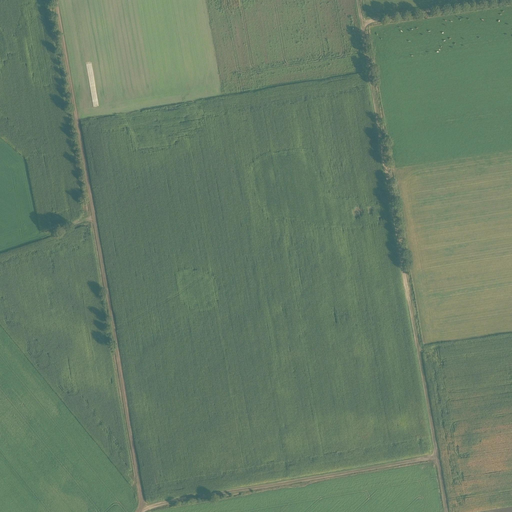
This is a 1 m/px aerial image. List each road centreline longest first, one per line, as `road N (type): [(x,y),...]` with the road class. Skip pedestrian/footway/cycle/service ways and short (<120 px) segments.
road 1 (track): [(136,511),(137,480),(53,0)]
road 2 (track): [(435,457),(360,22)]
road 3 (track): [(139,508),(435,457)]
road 4 (track): [(360,22),(508,0)]
